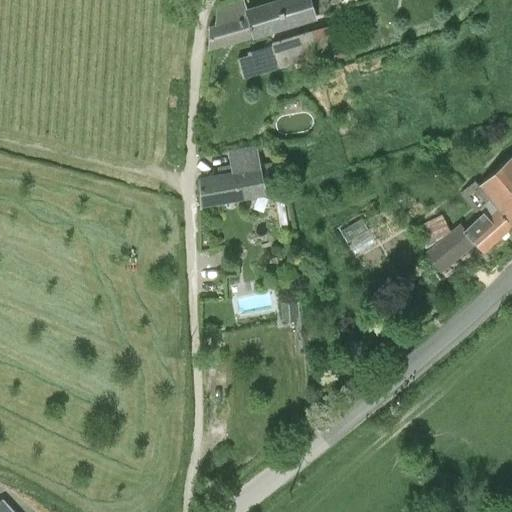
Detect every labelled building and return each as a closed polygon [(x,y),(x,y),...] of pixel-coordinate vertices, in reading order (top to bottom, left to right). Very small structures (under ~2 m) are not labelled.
[(216,25),(212,26),(208,27),(207,46),(250,34),(252,39),(316,19),(309,0),(276,0),(246,8),(248,13),(216,25)] [(248,13),(246,8),(243,0),(216,8),(212,26),(216,25),(248,13)] [(247,55),(236,58),(241,77),(314,57),(316,64),(345,55),(335,22),(270,42),(270,44),(246,51),(247,55)] [(198,203),(279,190),(274,162),(259,164),(256,147),(226,150),(229,166),(230,173),(218,175),(198,179),(198,203)] [(479,185),(511,226),(511,161),(509,159),(479,185)] [(230,173),(229,166),(216,168),(218,175),(230,173)] [(449,232),(433,245),(448,263),(473,243),(482,253),(511,226),(479,185),(475,181),(459,194),(474,212),(478,217),(463,231),(457,225),(449,232)] [(433,245),(449,232),(441,216),(418,226),(427,250),(433,245)] [(361,218),(339,231),(346,243),(368,231),(361,218)] [(368,232),(347,245),(355,257),(376,245),(368,232)] [(433,245),(427,250),(424,253),(439,271),(448,263),(433,245)] [(242,293),(243,308),(278,306),(277,291),(242,293)] [(294,301),(280,301),(281,321),(295,320),(294,301)] [(13,511),(1,499),(0,499),(0,511),(13,511)]
